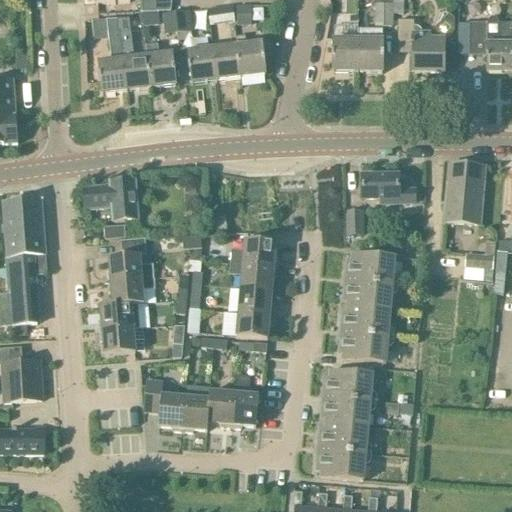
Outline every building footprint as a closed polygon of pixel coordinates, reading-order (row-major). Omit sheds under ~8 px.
[(172,0),(141,0),(142,13),(170,12),(172,0)] [(394,1),(394,17),(405,17),(405,1),(394,1)] [(375,5),(375,28),(393,28),(394,5),(375,5)] [(224,9),(208,11),(210,26),(226,24),(224,9)] [(251,9),(237,9),(237,28),(251,28),(251,9)] [(157,13),(141,14),(142,27),(158,26),(157,13)] [(189,13),(175,15),(178,35),(179,42),(193,40),(189,13)] [(178,35),(175,15),(163,16),(165,37),(178,35)] [(398,55),(413,55),(413,74),(444,74),(444,42),(454,32),(454,19),(450,15),(432,33),(414,32),(414,21),(398,21),(398,55)] [(469,57),(486,57),(486,75),(511,75),(511,24),(500,24),(495,19),(491,19),(486,25),(469,25),(469,57)] [(101,82),(102,96),(127,94),(123,60),(120,34),(119,34),(117,20),(107,21),(111,61),(99,62),(100,77),(99,77),(99,82),(101,82)] [(358,31),(358,41),(357,75),(383,75),(383,41),(383,31),(358,31)] [(131,33),(120,34),(123,60),(127,94),(151,91),(147,57),(146,47),(147,57),(135,59),(131,33)] [(246,37),(236,38),(241,80),(266,78),(262,44),(247,45),(246,37)] [(237,46),(213,49),(217,83),(241,80),(236,38),(237,46)] [(333,75),(357,75),(358,41),(333,40),(333,75)] [(158,45),(146,47),(147,57),(151,91),(176,88),(172,55),(160,56),(158,45)] [(217,83),(213,49),(188,52),(192,86),(217,83)] [(0,147),(16,147),(14,119),(15,119),(13,82),(0,83),(0,147)] [(449,165),(443,225),(480,228),(486,168),(449,165)] [(399,192),(399,177),(362,177),(362,201),(381,201),(381,206),(415,205),(415,192),(399,192)] [(110,183),(110,187),(83,190),(85,212),(112,209),(113,223),(138,221),(135,181),(110,183)] [(41,201),(3,204),(7,261),(10,295),(12,327),(27,326),(37,325),(34,277),(46,276),(45,258),(41,201)] [(363,212),(345,213),(346,235),(346,236),(364,235),(364,232),(363,212)] [(199,216),(182,217),(183,230),(199,229),(199,216)] [(105,229),(105,241),(125,241),(125,228),(105,229)] [(192,251),(201,251),(200,237),(191,238),(192,248),(192,251)] [(183,238),(183,251),(192,251),(192,248),(191,238),(183,238)] [(110,271),(107,272),(108,284),(142,282),(154,281),(153,266),(141,267),(140,257),(147,257),(146,241),(121,243),(122,258),(109,260),(110,271)] [(242,267),(274,270),(277,245),(245,242),(244,252),(232,251),(230,266),(242,267)] [(466,255),(464,280),(492,283),(495,257),(466,255)] [(345,282),(392,286),(395,259),(351,256),(351,261),(347,261),(345,282)] [(242,277),(240,291),(272,294),(274,270),(242,267),(230,266),(230,276),(242,277)] [(194,274),(192,286),(202,287),(203,275),(194,274)] [(155,291),(154,281),(142,282),(108,284),(108,291),(111,291),(112,307),(112,308),(137,306),(138,307),(156,305),(155,291)] [(392,286),(345,282),(343,304),(348,304),(347,309),(390,312),(391,297),(392,286)] [(201,300),(202,287),(192,286),(191,299),(201,300)] [(178,291),(178,303),(186,304),(188,292),(178,291)] [(240,291),(238,315),(270,317),(272,294),(240,291)] [(191,299),(190,310),(199,311),(201,300),(191,299)] [(186,304),(178,303),(177,316),(185,317),(186,304)] [(99,324),(100,333),(134,330),(139,330),(138,307),(137,306),(112,308),(112,307),(101,308),(102,324),(99,324)] [(390,312),(347,309),(347,313),(343,313),(341,335),(387,339),(388,328),(390,312)] [(270,317),(238,315),(236,339),(268,342),(270,317)] [(189,321),(188,334),(197,334),(199,322),(189,321)] [(175,328),(173,346),(183,346),(184,327),(175,328)] [(134,330),(100,333),(101,344),(103,344),(104,357),(136,355),(134,330)] [(387,339),(341,335),(339,356),(343,356),(342,362),(385,365),(387,349),(387,339)] [(201,350),(214,351),(214,341),(202,340),(201,350)] [(214,341),(214,351),(226,352),(227,342),(214,341)] [(254,354),(267,355),(267,346),(255,345),(254,354)] [(173,346),(172,359),(181,360),(183,346),(173,346)] [(10,388),(12,405),(43,403),(40,363),(12,365),(11,350),(0,350),(0,366),(2,366),(3,389),(10,388)] [(323,399),(370,403),(372,376),(330,372),(329,378),(325,378),(323,399)] [(234,396),(231,428),(256,430),(259,398),(248,397),(249,378),(236,377),(234,396)] [(159,416),(158,430),(172,431),(172,434),(183,434),(186,399),(161,397),(162,384),(146,382),(143,415),(159,416)] [(186,399),(183,434),(192,435),(192,433),(207,434),(210,393),(209,393),(209,401),(186,399)] [(210,393),(207,434),(208,434),(208,426),(231,428),(234,396),(210,393)] [(370,403),(323,399),(321,421),(325,421),(325,426),(368,430),(369,414),(370,403)] [(401,421),(400,432),(411,433),(411,422),(401,421)] [(368,430),(325,426),(324,430),(321,430),(319,452),(365,456),(366,446),(368,430)] [(0,456),(45,456),(45,433),(0,432),(0,456)] [(364,466),(365,456),(319,452),(317,473),(321,474),(321,479),(363,483),(364,466)] [(294,510),(294,511),(319,511),(320,511),(317,511),(301,509),(302,494),(294,493),(292,510),(294,510)] [(320,511),(319,511),(334,511),(326,511),(328,496),(319,495),(317,511),(320,511)] [(351,511),(352,498),(344,497),(342,511),(351,511)] [(369,500),(367,511),(376,511),(378,500),(369,500)]
